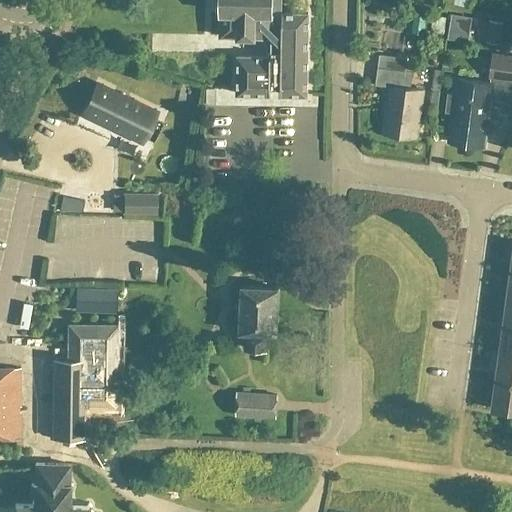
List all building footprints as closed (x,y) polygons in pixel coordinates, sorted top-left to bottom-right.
[(220,0),(220,38),(271,38),(271,58),(237,57),(237,95),(270,96),(270,89),(280,89),(280,96),(306,96),(308,15),(281,14),(281,0),(220,0)] [(446,0),(446,4),(470,10),(472,0),(446,0)] [(492,0),(480,0),(477,8),(488,12),(492,0)] [(443,35),(445,19),(431,18),(429,34),(443,35)] [(411,74),(404,72),(406,60),(380,56),(375,85),(388,87),(381,133),(415,138),(422,90),(409,88),(411,74)] [(486,76),(494,78),(498,78),(497,86),(491,85),(491,84),(456,79),(454,95),(448,94),(446,111),(452,112),(448,143),(483,147),(489,101),(510,104),(511,85),(511,58),(489,56),(486,76)] [(94,85),(80,114),(95,121),(96,119),(107,124),(106,126),(141,143),(155,114),(94,85)] [(156,214),(156,197),(124,196),(123,214),(156,214)] [(276,334),(279,288),(241,286),(239,332),(246,332),(245,348),(266,350),(267,334),(276,334)] [(66,361),(52,360),(49,439),(61,439),(61,444),(73,445),(74,439),(85,440),(86,392),(115,392),(117,326),(67,324),(66,361)] [(511,327),(504,327),(500,354),(511,355),(511,327)] [(496,381),(511,383),(511,355),(500,354),(496,381)] [(0,440),(19,441),(19,369),(0,369),(0,440)] [(511,411),(511,383),(496,381),(493,409),(511,411)] [(275,418),(277,395),(236,393),(234,415),(275,418)] [(67,467),(32,467),(33,485),(30,487),(31,490),(30,507),(11,508),(11,510),(0,510),(0,511),(86,511),(83,508),(68,508),(67,467)]
